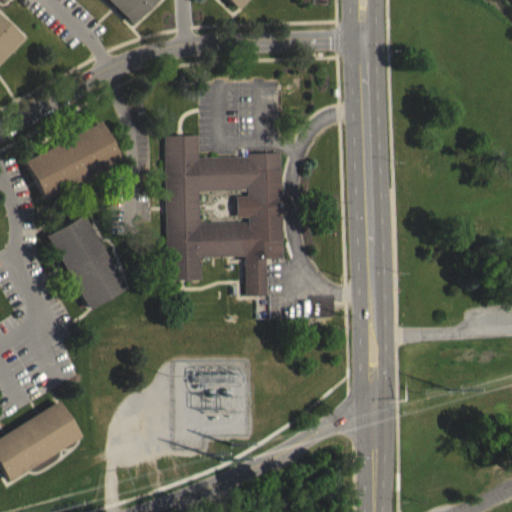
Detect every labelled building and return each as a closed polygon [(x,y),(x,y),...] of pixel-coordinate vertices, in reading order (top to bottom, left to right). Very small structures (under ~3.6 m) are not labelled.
[(0,15),(21,36),(0,57),(0,15)] [(21,162),(38,201),(116,167),(99,127),(21,162)] [(160,134),(194,133),(194,156),(244,155),(244,151),(276,150),(277,193),(282,193),(282,214),(278,214),(279,256),(262,257),(262,294),(242,294),(241,254),(197,255),(197,278),(163,278),(160,134)] [(121,294),(80,219),(43,239),(84,314),(121,294)] [(0,436),(0,481),(2,485),(77,443),(56,406),(0,436)]
